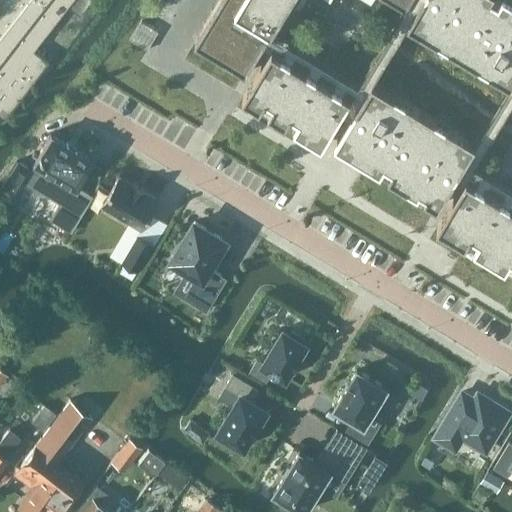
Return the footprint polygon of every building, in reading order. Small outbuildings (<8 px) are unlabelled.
[(0,0),(0,7),(15,19),(29,0),(42,0),(61,14),(68,5),(79,14),(89,0),(0,0)] [(0,116),(2,118),(47,60),(33,49),(61,14),(42,0),(29,0),(15,19),(0,7),(0,116)] [(220,0),(195,42),(246,73),(289,0),(396,0),(406,6),(409,0),(220,0)] [(511,83),(511,0),(421,0),(408,22),(511,84),(511,83)] [(142,21),(130,40),(147,50),(158,31),(142,21)] [(352,96),(272,48),(243,97),(322,145),(352,96)] [(476,143),(373,80),(335,143),(438,205),(476,143)] [(33,161),(34,162),(31,167),(30,169),(65,190),(49,217),(70,229),(91,195),(75,185),(91,158),(50,133),(33,161)] [(17,159),(1,187),(14,195),(23,180),(30,169),(31,167),(17,159)] [(142,229),(159,199),(146,192),(147,190),(133,182),(133,183),(119,176),(102,205),(142,229)] [(511,204),(467,177),(438,226),(511,270),(511,204)] [(226,240),(195,221),(172,259),(201,277),(188,299),(207,310),(226,278),(209,267),(213,260),(214,260),(215,258),(214,258),(218,252),(218,253),(219,251),(226,240)] [(154,243),(138,234),(122,261),(137,271),(154,243)] [(257,358),(250,371),(266,380),(273,369),(286,377),(293,365),(294,366),(300,356),(299,355),(306,343),(303,341),(305,338),(292,330),(290,333),(284,329),(264,362),(257,358)] [(0,384),(9,374),(0,365),(0,384)] [(335,404),(334,406),(336,407),(354,418),(347,428),(368,441),(375,429),(365,423),(371,412),(386,388),(386,389),(387,387),(385,386),(359,370),(357,368),(356,370),(356,371),(349,383),(349,382),(348,384),(344,391),(343,392),(343,393),(336,405),(335,404)] [(244,447),(252,434),(253,435),(260,423),(259,422),(267,409),(251,400),(258,388),(232,373),(218,396),(229,402),(214,428),(244,447)] [(417,381),(410,392),(421,398),(427,388),(417,381)] [(474,399),(462,391),(436,436),(455,448),(462,436),(485,450),(509,411),(489,399),(488,401),(478,395),(480,393),(478,392),(474,399)] [(91,417),(70,401),(16,474),(21,479),(27,471),(37,479),(27,493),(30,495),(20,509),(24,511),(43,511),(44,510),(46,511),(65,511),(72,503),(69,501),(83,483),(57,464),(91,417)] [(32,420),(44,429),(56,414),(44,404),(32,420)] [(193,436),(198,430),(197,424),(190,419),(183,428),(193,436)] [(4,456),(18,437),(8,430),(0,440),(0,472),(9,460),(4,456)] [(128,437),(110,461),(123,471),(142,447),(128,437)] [(275,490),(274,492),(275,493),(276,492),(301,508),(323,471),(343,484),(358,459),(329,441),(317,461),(301,452),(301,451),(300,450),(298,452),(299,452),(275,490)] [(511,442),(509,441),(494,466),(507,474),(511,465),(511,442)] [(368,470),(378,476),(386,463),(376,456),(368,470)] [(424,456),(417,467),(427,473),(434,462),(424,456)] [(188,476),(166,462),(158,474),(179,489),(188,476)] [(491,489),(498,478),(487,471),(480,483),(491,489)] [(77,511),(110,511),(99,504),(105,495),(94,487),(76,511),(77,511)] [(219,511),(222,508),(207,499),(198,511),(219,511)]
